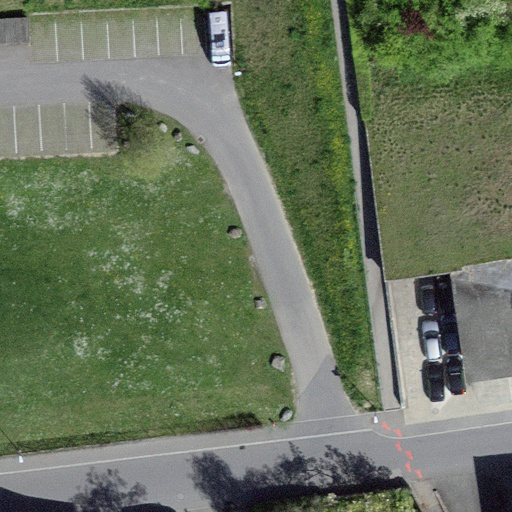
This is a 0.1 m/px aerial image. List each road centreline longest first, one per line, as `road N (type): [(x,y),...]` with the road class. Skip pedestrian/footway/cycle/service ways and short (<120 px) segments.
road 1 (residential): [(0,104),(189,89),(352,462)]
road 2 (residential): [(352,462),(0,503)]
road 3 (residential): [(511,440),(352,462)]
